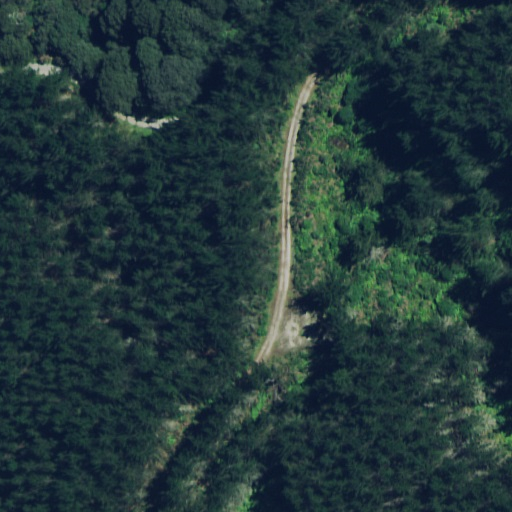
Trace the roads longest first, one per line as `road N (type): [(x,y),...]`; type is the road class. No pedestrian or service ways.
road 1 (track): [(139,511),(140,492),(288,305),(288,156),(302,66),(363,0)]
road 2 (unclassified): [(0,46),(79,26),(153,78),(233,61),(281,0)]
